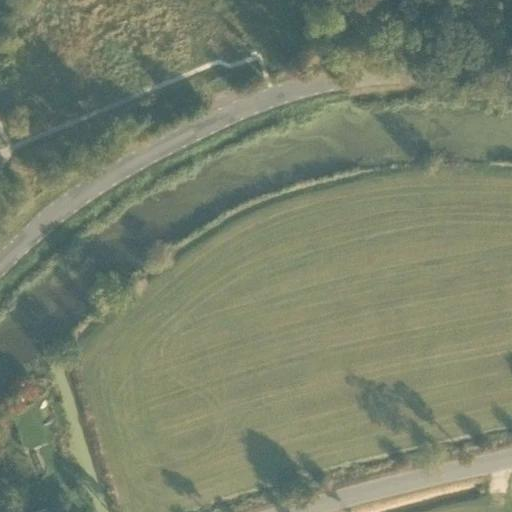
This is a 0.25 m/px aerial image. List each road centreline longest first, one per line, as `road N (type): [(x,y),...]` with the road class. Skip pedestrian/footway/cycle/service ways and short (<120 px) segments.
road 1 (tertiary): [(0,263),(76,193),(274,95),(331,76),(511,75)]
road 2 (unclassified): [(304,511),(511,461)]
road 3 (track): [(233,113),(180,0)]
